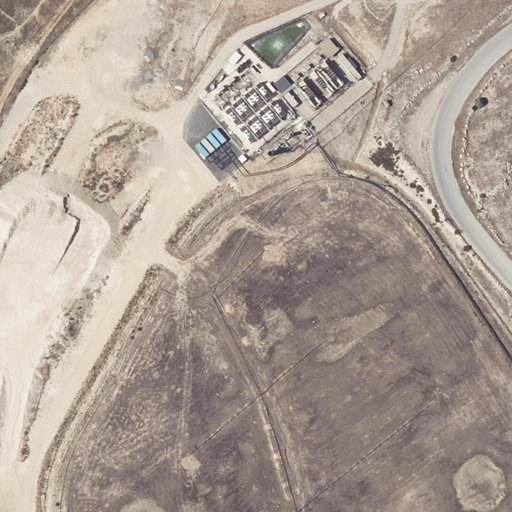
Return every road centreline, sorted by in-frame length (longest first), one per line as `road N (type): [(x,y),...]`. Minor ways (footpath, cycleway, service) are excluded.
road 1 (track): [(325,0),(240,40),(186,105),(175,131),(171,186),(35,460),(29,511)]
road 2 (track): [(71,0),(0,105)]
